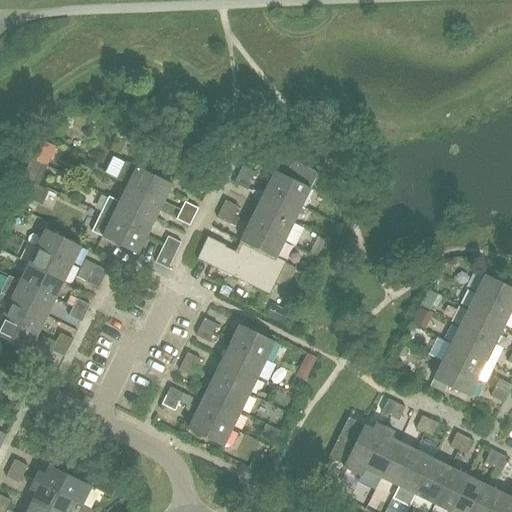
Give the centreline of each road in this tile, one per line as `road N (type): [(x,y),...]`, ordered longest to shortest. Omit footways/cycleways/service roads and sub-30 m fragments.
road 1 (residential): [(93,423),(132,344),(146,350),(176,289)]
road 2 (residential): [(185,511),(177,475),(161,456),(93,423)]
